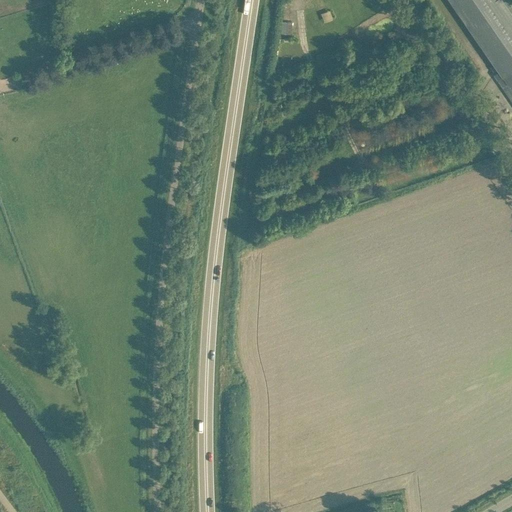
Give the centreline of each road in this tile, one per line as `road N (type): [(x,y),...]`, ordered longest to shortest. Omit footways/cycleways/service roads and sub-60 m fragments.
road 1 (primary): [(207,511),(212,289),(251,0)]
road 2 (unclassified): [(164,511),(162,403),(177,198),(205,0)]
road 3 (unclassified): [(511,147),(407,0)]
